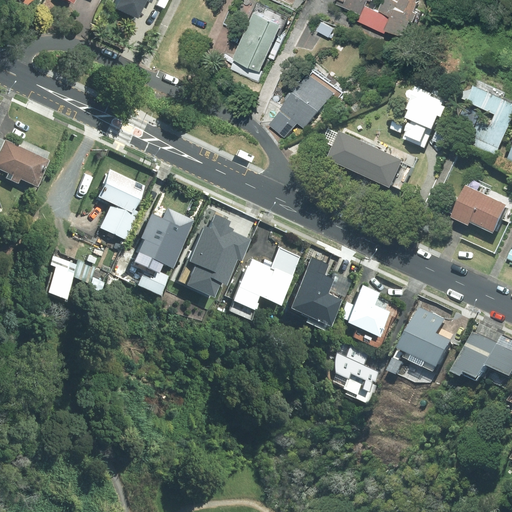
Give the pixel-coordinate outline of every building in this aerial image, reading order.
[(116,0),(113,7),(135,17),(143,0),(144,0),(150,2),(151,0),(116,0)] [(350,0),(348,5),(365,13),(370,0),(350,0)] [(391,26),(406,33),(414,18),(419,21),(423,12),(418,9),(421,0),(386,0),(382,10),(395,17),(391,26)] [(285,33),(293,15),(263,2),(251,26),(253,27),(234,70),(261,82),(283,32),(285,33)] [(391,26),(395,17),(382,10),(370,5),(363,20),(388,32),(391,26)] [(325,19),(320,28),(333,36),(339,27),(325,19)] [(342,88),(321,69),(286,106),(287,107),(302,120),(307,125),(342,88)] [(511,127),(511,101),(477,85),(469,102),(498,116),(493,127),(482,122),(472,143),(499,155),(511,127)] [(439,95),(424,88),(422,91),(419,89),(414,101),(417,102),(414,109),(417,111),(414,118),(415,119),(407,139),(428,148),(436,129),(439,130),(444,117),(448,118),(452,108),(449,106),(451,103),(438,97),(439,95)] [(302,120),(287,107),(273,123),(287,136),(302,120)] [(474,132),(483,115),(468,107),(459,125),(474,132)] [(408,161),(347,133),(335,160),(396,188),(396,186),(405,190),(416,168),(407,164),(408,161)] [(18,177),(35,186),(47,160),(4,140),(0,148),(0,169),(6,172),(4,177),(15,182),(18,177)] [(98,226),(125,239),(138,211),(131,208),(142,184),(108,168),(96,194),(110,201),(98,226)] [(494,186),(478,179),(467,202),(456,196),(449,211),(460,216),(459,218),(475,225),(476,223),(500,234),(511,209),(511,204),(507,201),(509,197),(492,189),(494,186)] [(137,245),(162,256),(167,243),(178,248),(191,219),(166,207),(159,221),(148,215),(141,230),(144,231),(137,245)] [(181,281),(209,294),(216,279),(221,282),(234,255),(238,257),(247,237),(229,228),(230,226),(225,224),(228,219),(214,212),(207,225),(201,222),(184,258),(191,261),(181,281)] [(250,255),(226,307),(246,316),(257,292),(277,301),(298,254),(278,245),(269,264),(250,255)] [(85,250),(81,259),(92,264),(96,254),(85,250)] [(287,304),(326,321),(337,296),(324,290),(330,277),(321,273),(326,262),(309,254),(287,304)] [(43,289),(61,296),(74,264),(52,255),(49,264),(53,265),(43,289)] [(136,283),(158,293),(167,275),(144,264),(136,283)] [(107,273),(95,267),(87,285),(99,291),(107,273)] [(351,335),(378,347),(387,326),(390,327),(400,305),(376,295),(377,292),(361,284),(352,304),(345,300),(338,316),(356,324),(351,335)] [(403,347),(444,366),(456,340),(440,333),(446,319),(421,307),(403,347)] [(460,369),(485,380),(493,363),(502,344),(476,333),(460,369)] [(343,355),(334,350),(332,355),(331,360),(330,365),(331,370),(345,377),(340,387),(353,393),(351,396),(367,403),(376,384),(372,382),(377,370),(362,363),(367,353),(348,344),(343,355)] [(511,348),(502,344),(493,363),(511,372),(511,348)]
